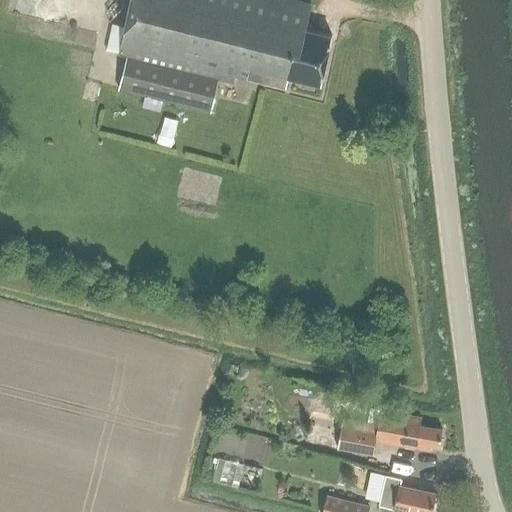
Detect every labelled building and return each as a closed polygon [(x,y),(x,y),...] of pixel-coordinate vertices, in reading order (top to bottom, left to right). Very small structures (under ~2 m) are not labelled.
[(130,0),(118,56),(126,58),(118,90),(126,93),(125,99),(144,104),(146,98),(210,114),(219,81),(233,85),(235,76),(285,88),(287,76),(320,84),(331,36),(305,30),(311,7),(282,0),(130,0)] [(341,425),(336,449),(372,456),(375,442),(430,452),(431,447),(438,448),(442,431),(419,426),(421,418),(380,411),(377,426),(356,422),(355,428),(341,425)] [(312,448),(328,453),(335,428),(319,423),(312,448)] [(431,511),(436,494),(400,486),(401,479),(385,476),(378,506),(395,510),(395,511),(431,511)] [(367,511),(369,506),(327,495),(322,511),(367,511)]
